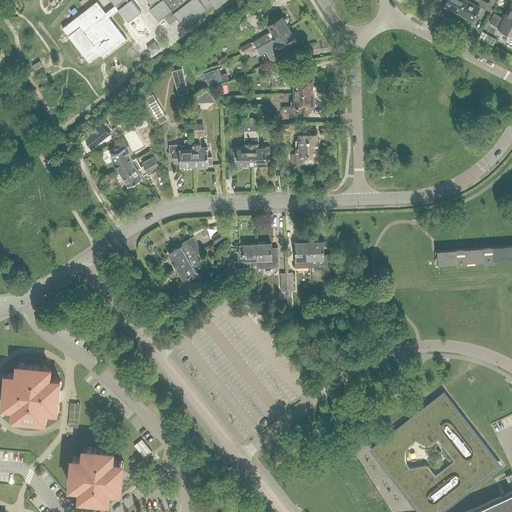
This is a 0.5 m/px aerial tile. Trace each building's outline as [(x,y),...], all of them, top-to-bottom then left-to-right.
[(110,0),(115,6),(118,10),(128,22),(141,12),(131,0),(146,0),(152,7),(149,9),(158,21),(164,17),(169,25),(177,19),(184,28),(213,5),(216,9),(228,0),(110,0)] [(458,12),(464,0),(446,0),(447,0),(444,5),(458,12)] [(472,20),(479,6),(485,9),(488,3),(482,0),(464,0),(458,12),(465,16),(465,18),(471,21),(471,19),(472,20)] [(496,0),(489,0),(488,3),(485,9),(491,12),(496,0)] [(110,16),(118,10),(115,6),(107,12),(99,1),(64,27),(91,61),(102,52),(105,56),(128,39),(110,16)] [(511,17),(504,13),(502,17),(494,13),(490,22),(501,28),(499,31),(511,37),(511,17)] [(263,35),(259,38),(264,47),(269,45),(266,41),(289,27),(286,22),(287,21),(288,18),(287,17),(284,16),(283,17),(282,15),(275,20),(272,15),(264,20),(271,30),(263,35)] [(259,38),(253,41),(260,53),(265,49),(270,58),(283,51),(284,52),(291,47),(289,43),(296,39),(289,27),(266,41),(269,45),(264,47),(259,38)] [(487,35),(484,41),(493,46),(496,40),(487,35)] [(251,41),(241,46),(245,53),(255,47),(251,41)] [(155,42),(147,48),(153,55),(160,49),(155,42)] [(39,61),(32,66),(35,71),(42,66),(39,61)] [(219,68),(204,74),(209,86),(219,82),(229,78),(226,73),(222,75),(219,68)] [(188,92),(182,69),(172,71),(178,94),(188,92)] [(293,84),(294,92),(313,91),(313,90),(315,90),(316,88),(316,86),(314,85),(313,84),(313,77),(304,78),(304,70),(302,70),(302,71),(285,72),(285,78),(289,78),(290,85),(293,84)] [(228,93),(228,85),(220,85),(220,93),(228,93)] [(313,91),(294,92),(294,100),(291,100),(291,105),(282,106),(283,112),(305,111),(305,112),(306,112),(305,105),(314,105),(313,91)] [(152,95),(145,99),(152,109),(159,105),(152,95)] [(164,127),(177,120),(171,110),(158,117),(164,127)] [(254,117),(250,117),(250,124),(244,124),(245,130),(256,130),(256,136),(251,136),(253,163),(266,163),(266,154),(270,154),(270,146),(259,146),(258,122),(254,117)] [(104,124),(94,131),(101,140),(111,133),(104,124)] [(204,129),(193,130),(193,139),(193,148),(194,148),(194,165),(201,165),(201,167),(207,167),(207,165),(212,164),(211,156),(208,156),(207,147),(200,148),(200,136),(204,136),(204,129)] [(256,130),(245,130),(245,147),(234,147),(234,156),(238,156),(238,164),(253,163),(251,136),(256,136),(256,130)] [(317,130),(300,130),(300,140),(296,140),(296,148),(318,147),(320,147),(320,139),(318,139),(318,134),(317,134),(317,130)] [(174,153),(174,162),(180,162),(180,166),(194,165),(194,148),(193,148),(193,139),(185,139),(185,145),(180,146),(180,144),(169,145),(169,154),(174,153)] [(115,152),(110,155),(114,162),(114,163),(113,163),(116,168),(117,168),(118,168),(132,160),(136,158),(140,155),(132,142),(124,147),(123,145),(113,150),(115,152)] [(318,161),(318,147),(296,148),(296,153),(293,153),(293,162),(310,162),(310,164),(316,164),(316,161),(318,161)] [(136,158),(132,160),(118,168),(128,185),(144,176),(144,175),(148,173),(159,167),(153,156),(142,162),(143,165),(141,166),(136,158)] [(218,224),(218,232),(212,235),(216,243),(226,238),(225,224),(218,224)] [(175,267),(196,255),(195,254),(202,251),(194,236),(180,243),(182,247),(168,255),(172,261),(171,261),(172,262),(171,263),(174,268),(175,267)] [(311,242),(309,242),(310,266),(324,266),(324,270),(330,270),(329,256),(324,256),(324,242),(317,242),(317,240),(311,240),(311,242)] [(258,244),(257,244),(258,259),(278,259),(278,248),(271,247),(271,243),(265,243),(265,242),(258,242),(258,244)] [(295,267),(310,266),(309,242),(294,243),(294,250),(296,250),(297,258),(295,258),(295,267)] [(258,267),(258,259),(257,244),(243,245),(239,246),(240,254),(244,254),(244,260),(253,260),(253,268),(258,267)] [(511,245),(437,250),(438,267),(511,262),(511,245)] [(200,262),(196,255),(175,267),(185,284),(192,281),(191,279),(197,276),(195,272),(196,272),(193,266),(200,262)] [(234,260),(228,261),(228,272),(235,271),(242,278),(243,277),(243,269),(235,269),(234,260)] [(222,268),(213,272),(216,277),(225,273),(222,268)] [(50,367),(17,364),(16,375),(6,374),(2,407),(13,408),(12,418),(45,421),(46,411),(57,412),(60,379),(49,378),(50,367)] [(511,511),(511,490),(464,511),(441,511),(441,510),(498,466),(443,395),(373,450),(420,511),(511,511)] [(71,401),(71,423),(82,423),(82,401),(71,401)] [(146,438),(137,442),(144,455),(153,451),(146,438)] [(121,492),(122,481),(123,473),(124,462),(113,461),(114,450),(84,448),(83,458),(73,457),(70,487),(81,488),(80,499),(109,502),(110,491),(121,492)]
